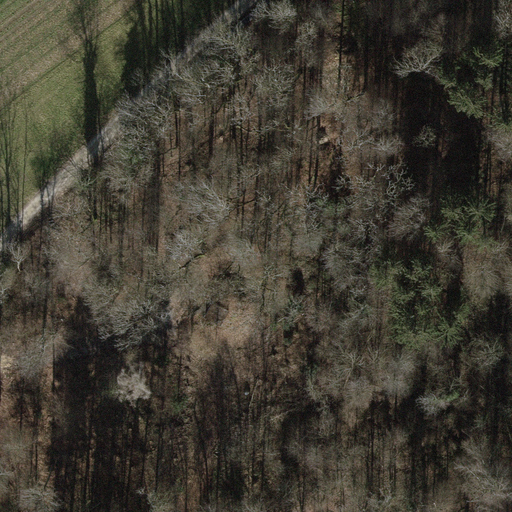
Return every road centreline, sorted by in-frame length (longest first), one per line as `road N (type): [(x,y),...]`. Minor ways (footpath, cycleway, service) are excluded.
road 1 (track): [(268,0),(0,253)]
road 2 (track): [(0,350),(120,341),(202,310)]
